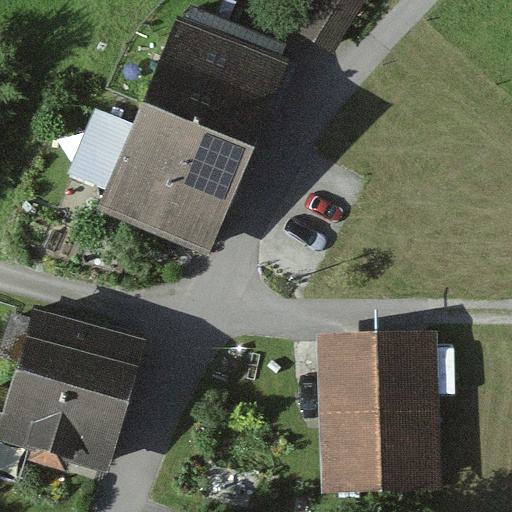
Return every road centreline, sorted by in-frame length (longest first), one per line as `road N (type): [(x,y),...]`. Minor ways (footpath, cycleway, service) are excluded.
road 1 (unclassified): [(112,511),(191,317),(328,109),(433,0)]
road 2 (track): [(511,319),(191,317),(0,266)]
